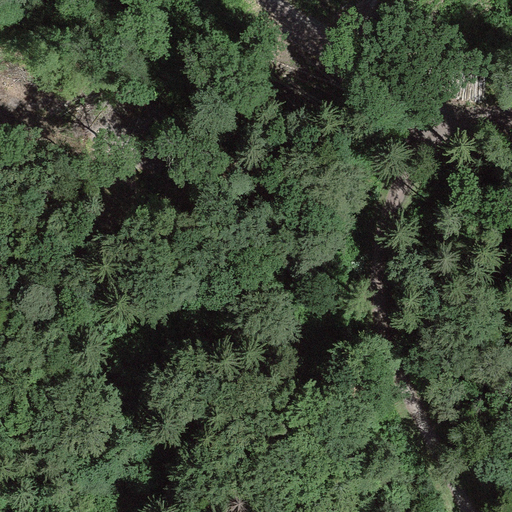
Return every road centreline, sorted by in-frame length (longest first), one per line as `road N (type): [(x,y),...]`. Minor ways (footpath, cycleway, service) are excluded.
road 1 (track): [(470,511),(390,335),(384,241),(392,146),(412,109),(511,111)]
road 2 (track): [(412,109),(268,0)]
